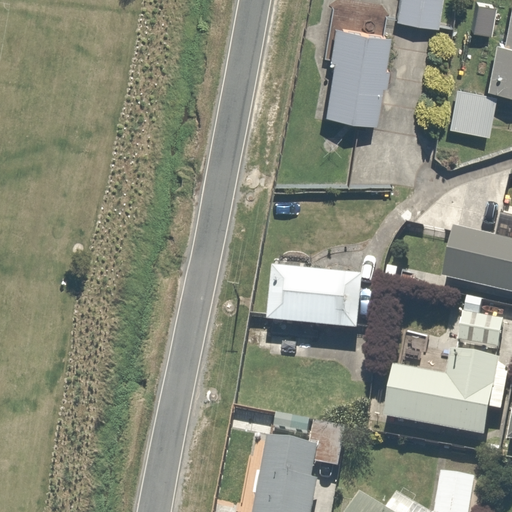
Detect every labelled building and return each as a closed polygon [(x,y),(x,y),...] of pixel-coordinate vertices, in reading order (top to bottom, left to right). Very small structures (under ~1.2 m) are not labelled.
[(392,0),(389,18),(437,28),(442,0),(392,0)] [(511,0),(509,0),(500,44),(493,43),(484,87),(511,92),(511,0)] [(389,39),(336,30),(321,113),(374,123),(389,39)] [(493,95),(451,86),(443,127),(484,136),(493,95)] [(511,296),(511,243),(453,230),(441,280),(511,296)] [(366,275),(272,269),(269,318),(248,317),(246,347),(270,348),(269,359),(309,361),(311,331),(362,334),(366,275)] [(504,322),(460,311),(452,343),(497,353),(504,322)] [(499,365),(450,355),(446,379),(387,368),(377,420),(484,440),(499,365)] [(307,419),(273,413),(270,428),(305,434),(307,419)] [(316,452),(272,443),(257,511),(316,511),(322,483),(311,481),(316,452)] [(469,511),(473,476),(437,472),(431,511),(469,511)] [(383,511),(359,497),(349,511),(383,511)]
